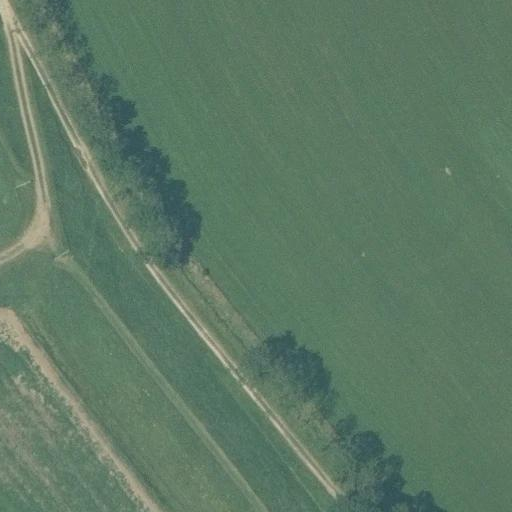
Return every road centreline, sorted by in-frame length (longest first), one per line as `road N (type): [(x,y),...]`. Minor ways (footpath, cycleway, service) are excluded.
road 1 (track): [(356,511),(176,300),(126,227),(1,0)]
road 2 (track): [(0,141),(61,257),(263,511)]
road 3 (track): [(7,13),(43,230),(0,255)]
